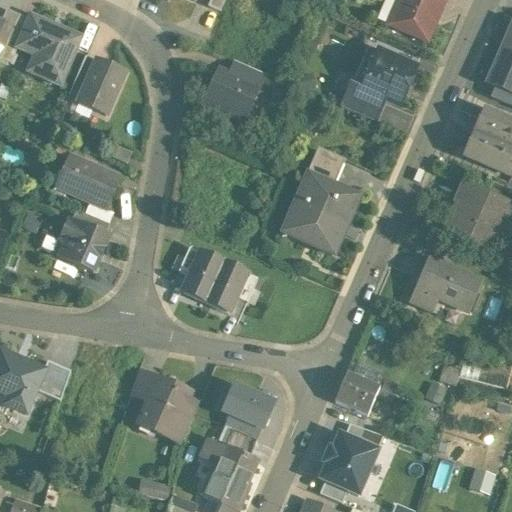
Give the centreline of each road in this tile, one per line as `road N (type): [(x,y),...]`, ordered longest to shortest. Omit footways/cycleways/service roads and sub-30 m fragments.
road 1 (residential): [(319,371),(486,0)]
road 2 (residential): [(129,334),(167,84),(141,34),(74,0)]
road 3 (residential): [(129,334),(319,371)]
road 4 (residential): [(263,511),(319,371)]
road 5 (residential): [(0,314),(129,334)]
